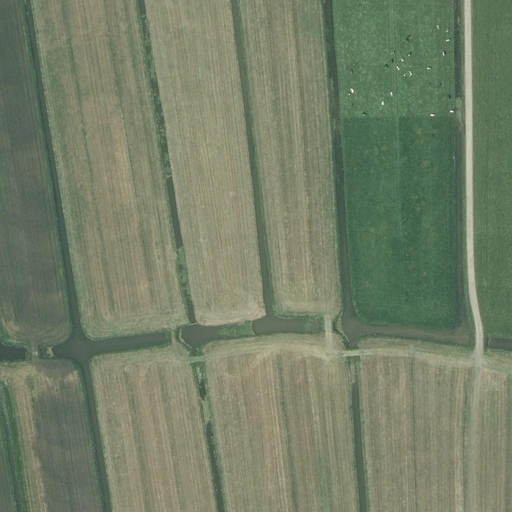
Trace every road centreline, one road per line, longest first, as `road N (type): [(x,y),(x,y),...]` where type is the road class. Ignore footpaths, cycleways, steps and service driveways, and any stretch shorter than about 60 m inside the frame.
road 1 (track): [(244,0),(281,310),(174,324),(176,353),(187,361),(291,345),(368,353)]
road 2 (track): [(467,0),(479,355)]
